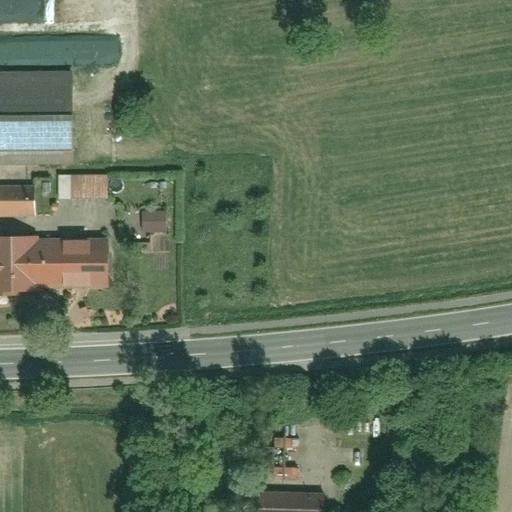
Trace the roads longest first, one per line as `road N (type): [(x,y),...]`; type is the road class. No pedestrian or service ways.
road 1 (primary): [(0,365),(400,336),(511,320)]
road 2 (track): [(327,511),(326,476),(301,470),(309,343)]
